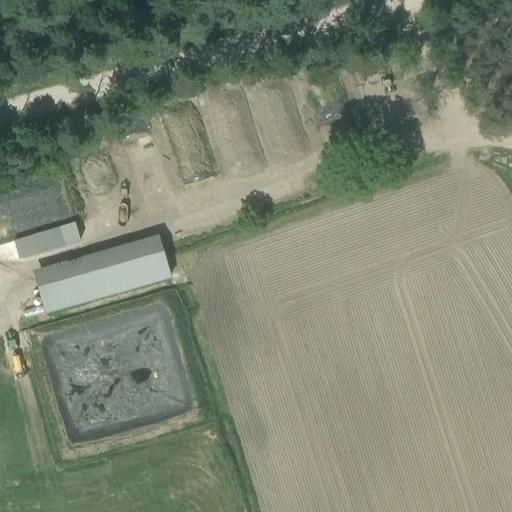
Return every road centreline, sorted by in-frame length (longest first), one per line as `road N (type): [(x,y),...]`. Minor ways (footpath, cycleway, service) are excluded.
road 1 (track): [(0,121),(205,67),(411,0)]
road 2 (track): [(511,144),(458,127),(400,3)]
